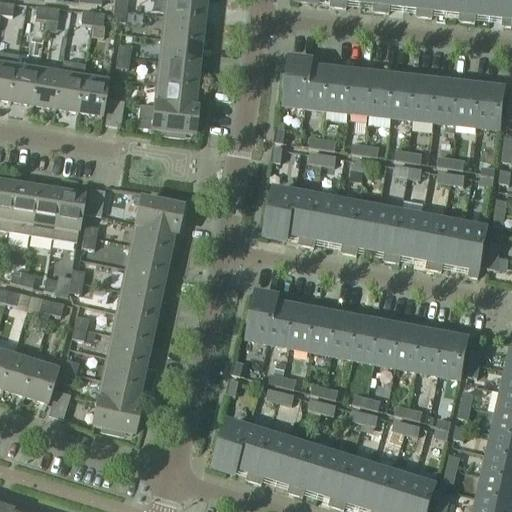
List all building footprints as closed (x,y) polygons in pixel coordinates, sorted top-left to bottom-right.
[(89,0),(89,8),(100,9),(100,0),(89,0)] [(204,25),(207,2),(187,0),(165,0),(164,20),(204,25)] [(338,12),(339,0),(317,0),(317,7),(318,8),(318,0),(331,2),(330,11),(338,12)] [(360,5),(360,0),(339,0),(338,12),(345,13),(346,3),(360,5)] [(381,17),(382,0),(360,0),(360,5),(374,7),(373,16),(381,17)] [(403,10),(404,0),(382,0),(381,17),(388,17),(389,8),(403,10)] [(424,21),(426,0),(404,0),(403,10),(417,11),(416,21),(424,21)] [(446,14),(447,0),(426,0),(424,21),(431,22),(432,13),(446,14)] [(467,26),(469,0),(447,0),(446,14),(460,16),(459,25),(467,26)] [(489,19),(491,0),(469,0),(467,26),(474,27),(475,18),(489,19)] [(511,0),(491,0),(489,19),(503,21),(502,30),(510,31),(511,17),(511,0)] [(112,15),(125,16),(126,5),(114,3),(112,15)] [(1,7),(0,17),(0,19),(11,21),(12,8),(1,7)] [(45,24),(46,12),(35,10),(34,23),(45,24)] [(46,12),(45,24),(56,26),(58,13),(46,12)] [(124,27),(125,16),(112,15),(111,26),(124,27)] [(90,29),(92,17),(81,16),(79,28),(90,29)] [(92,17),(90,29),(102,31),(103,18),(92,17)] [(202,48),(204,25),(164,20),(161,43),(202,48)] [(202,48),(161,43),(159,66),(197,70),(197,69),(195,69),(197,48),(202,48)] [(116,60),(128,62),(130,51),(118,49),(116,60)] [(127,73),(128,62),(116,60),(114,71),(127,73)] [(305,113),(310,67),(289,65),(288,77),(287,81),(284,80),(283,80),(281,94),(283,95),(283,94),(286,94),(285,97),(286,98),(284,110),(305,113)] [(197,70),(159,66),(156,88),(194,93),(194,92),(193,92),(195,70),(197,70)] [(8,107),(14,69),(0,67),(0,103),(8,105),(8,107)] [(326,115),(330,77),(310,74),(311,67),(310,67),(305,113),(326,115)] [(31,111),(37,73),(14,69),(8,107),(9,107),(9,105),(31,109),(30,111),(31,111)] [(53,114),(60,77),(37,73),(31,111),(32,111),(32,109),(53,113),(53,114)] [(76,118),(82,80),(60,77),(53,114),(54,114),(54,113),(76,116),(75,118),(76,118)] [(348,117),(352,79),(330,77),(326,115),(348,117)] [(369,120),(373,81),(352,79),(348,117),(369,120)] [(82,80),(76,118),(77,118),(77,116),(99,120),(98,122),(100,122),(106,84),(82,80)] [(390,122),(395,84),(373,81),(369,120),(390,122)] [(123,96),(125,85),(112,83),(110,94),(123,96)] [(412,125),(416,86),(395,84),(390,122),(412,125)] [(433,127),(438,88),(416,86),(412,125),(433,127)] [(194,93),(156,88),(154,111),(194,115),(194,114),(190,114),(192,93),(194,93)] [(455,129),(459,91),(438,88),(433,127),(455,129)] [(476,132),(481,93),(459,91),(455,129),(476,132)] [(481,93),(476,132),(499,134),(503,96),(481,93)] [(117,131),(121,107),(108,105),(105,129),(117,131)] [(139,111),(136,133),(151,135),(164,136),(164,139),(160,138),(160,140),(182,142),(183,141),(179,140),(179,138),(191,139),(194,115),(154,111),(154,112),(139,111)] [(283,148),(285,135),(276,134),(276,133),(275,133),(273,147),(274,147),(283,148)] [(503,154),(511,155),(511,141),(505,141),(503,154)] [(322,154),(323,145),(310,142),(308,152),(322,154)] [(323,145),(322,154),(334,156),(336,147),(323,145)] [(365,160),(366,151),(352,149),(351,158),(365,160)] [(366,151),(365,160),(377,162),(379,153),(366,151)] [(280,168),(282,154),(273,153),(272,153),(270,166),(271,167),(271,166),(280,168)] [(511,168),(511,158),(511,155),(503,154),(502,167),(511,168)] [(407,167),(408,157),(395,155),(394,165),(407,167)] [(408,157),(407,167),(420,169),(421,159),(408,157)] [(309,159),(308,168),(321,170),(323,161),(309,159)] [(336,163),(323,161),(321,170),(334,172),(336,163)] [(450,173),(451,164),(438,162),(436,171),(450,173)] [(451,164),(450,173),(463,175),(464,166),(451,164)] [(352,165),(351,174),(364,176),(366,167),(352,165)] [(378,169),(366,167),(364,176),(377,178),(378,169)] [(408,173),(395,171),(393,181),(407,183),(408,173)] [(493,183),(494,174),(492,173),(481,172),(480,178),(480,181),(493,183)] [(407,183),(420,185),(421,175),(408,173),(407,183)] [(508,190),(510,176),(500,175),(499,188),(508,190)] [(451,180),(438,178),(436,187),(449,189),(451,180)] [(462,191),(464,182),(451,180),(449,189),(462,191)] [(479,190),(492,192),(493,183),(480,181),(479,190)] [(0,235),(6,236),(14,189),(13,189),(13,191),(0,188),(0,235)] [(29,240),(36,193),(35,195),(14,191),(14,189),(6,236),(29,240)] [(51,244),(59,197),(58,196),(58,198),(36,195),(37,193),(36,193),(29,240),(51,244)] [(85,219),(97,220),(98,221),(102,197),(89,195),(85,219)] [(265,241),(267,241),(285,244),(294,199),(273,196),(271,208),(270,211),(267,211),(268,210),(266,210),(263,225),(265,225),(265,224),(268,225),(267,228),(265,241)] [(59,197),(51,244),(75,248),(82,200),(81,200),(81,202),(59,198),(59,197)] [(299,249),(306,250),(315,203),(294,199),(285,244),(286,245),(288,238),(300,240),(299,249)] [(135,228),(174,237),(179,213),(167,211),(168,208),(172,209),(172,208),(150,203),(149,204),(153,205),(152,208),(140,205),(135,228)] [(336,207),(315,203),(306,250),(313,252),(315,243),(329,245),(336,207)] [(495,218),(504,219),(506,206),(497,205),(495,218)] [(357,211),(336,207),(329,245),(343,248),(341,257),(348,258),(357,211)] [(378,215),(357,211),(348,258),(356,260),(357,251),(371,253),(378,215)] [(400,219),(378,215),(371,253),(385,256),(384,265),(391,266),(400,219)] [(502,232),(504,219),(495,218),(493,231),(502,232)] [(421,223),(400,219),(391,266),(398,268),(400,259),(414,261),(421,223)] [(442,227),(421,223),(414,261),(428,264),(426,273),(433,274),(442,227)] [(463,231),(442,227),(433,274),(441,276),(442,267),(456,269),(463,231)] [(174,238),(174,237),(135,228),(130,251),(167,259),(168,258),(166,258),(170,237),(174,238)] [(82,240),(94,243),(96,232),(84,230),(82,240)] [(477,283),(486,235),(463,231),(456,269),(470,272),(468,281),(477,283)] [(93,254),(94,243),(82,240),(80,252),(93,254)] [(490,247),(488,261),(498,262),(500,249),(490,247)] [(167,259),(130,251),(125,273),(163,281),(163,280),(161,280),(166,259),(167,259)] [(496,275),(498,262),(488,261),(486,274),(487,274),(489,274),(496,275)] [(163,282),(163,281),(125,273),(120,295),(160,304),(161,303),(156,302),(161,281),(163,282)] [(83,276),(73,275),(70,274),(69,284),(81,287),(83,276)] [(20,290),(23,277),(12,275),(9,287),(20,290)] [(23,277),(20,290),(31,292),(34,280),(23,277)] [(45,283),(42,295),(53,298),(56,285),(45,283)] [(79,298),(81,287),(69,284),(67,296),(79,298)] [(156,326),(160,304),(120,295),(116,318),(156,326)] [(8,296),(4,308),(15,310),(18,298),(8,296)] [(267,348),(276,303),(256,299),(253,312),(252,315),(250,315),(250,314),(248,314),(245,328),(247,329),(247,328),(250,328),(249,332),(250,332),(247,344),(267,348)] [(48,318),(52,306),(40,303),(37,316),(48,318)] [(289,352),(296,314),(276,310),(277,303),(276,303),(267,348),(289,352)] [(52,306),(48,318),(59,321),(62,308),(52,306)] [(310,356),(317,318),(296,314),(289,352),(310,356)] [(151,348),(156,326),(116,318),(111,340),(151,348)] [(331,360),(338,322),(317,318),(310,356),(331,360)] [(72,332),(85,334),(87,323),(75,321),(72,332)] [(352,364),(360,326),(338,322),(331,360),(352,364)] [(374,368),(381,330),(360,326),(352,364),(374,368)] [(395,372),(402,334),(381,330),(374,368),(395,372)] [(82,345),(85,334),(72,332),(70,343),(82,345)] [(416,376),(423,338),(402,334),(395,372),(416,376)] [(437,380),(444,342),(423,338),(416,376),(437,380)] [(151,349),(151,348),(111,340),(106,362),(144,370),(142,369),(147,348),(151,349)] [(444,342),(437,380),(459,384),(467,346),(444,342)] [(0,395),(1,395),(12,359),(0,355),(0,393),(0,394),(0,395)] [(469,369),(478,371),(481,357),(472,355),(469,369)] [(22,402),(34,366),(12,359),(1,395),(2,394),(22,400),(22,402)] [(143,371),(144,370),(106,362),(101,384),(139,393),(139,392),(137,392),(142,370),(143,371)] [(62,376),(74,379),(77,368),(65,364),(62,376)] [(34,366),(22,402),(23,402),(23,401),(44,407),(44,409),(45,409),(56,373),(34,366)] [(233,366),(233,368),(230,379),(230,380),(231,379),(239,382),(243,369),(234,366),(233,366)] [(275,367),(273,377),(282,380),(284,369),(275,367)] [(476,383),(478,371),(469,369),(467,381),(476,383)] [(71,389),(74,379),(62,376),(59,386),(71,389)] [(511,378),(508,377),(503,397),(511,399),(511,378)] [(281,392),(283,382),(270,379),(268,388),(281,392)] [(283,382),(281,392),(293,395),(296,386),(283,382)] [(139,393),(101,384),(97,407),(136,415),(136,414),(133,413),(137,393),(139,393)] [(235,400),(238,388),(229,385),(228,385),(225,398),(226,399),(226,398),(235,400)] [(323,402),(325,393),(312,389),(310,399),(323,402)] [(325,393),(323,402),(335,405),(338,396),(325,393)] [(279,407),(282,398),(268,395),(265,404),(279,407)] [(67,401),(67,400),(55,397),(48,420),(60,424),(67,401)] [(461,410),(470,412),(472,399),(463,397),(461,410)] [(511,399),(503,397),(499,419),(511,421),(511,399)] [(282,398),(279,407),(291,410),(293,401),(282,398)] [(365,413),(367,403),(354,400),(352,409),(365,413)] [(367,403),(365,413),(377,416),(380,407),(367,403)] [(321,418),(324,409),(309,405),(307,414),(321,418)] [(131,439),(136,415),(97,407),(92,430),(104,433),(104,436),(100,435),(100,436),(122,441),(122,439),(119,439),(119,436),(131,439)] [(324,409),(321,418),(333,421),(335,412),(324,409)] [(407,423),(409,414),(396,410),(394,420),(407,423)] [(467,425),(470,412),(461,410),(458,423),(467,425)] [(409,414),(407,423),(419,426),(422,417),(409,414)] [(363,428),(366,419),(351,416),(349,425),(363,428)] [(366,419),(363,428),(375,431),(377,422),(366,419)] [(511,421),(499,419),(494,440),(511,443),(511,421)] [(435,435),(448,439),(450,427),(437,424),(435,435)] [(404,439),(407,430),(393,426),(391,435),(404,439)] [(237,471),(249,435),(228,428),(224,440),(223,443),(220,443),(220,442),(219,442),(214,456),(216,456),(218,456),(217,460),(218,460),(214,472),(235,478),(237,471)] [(407,430),(404,439),(417,442),(419,433),(407,430)] [(462,446),(465,433),(456,431),(453,444),(462,446)] [(254,486),(268,441),(249,435),(237,471),(249,475),(246,484),(254,486)] [(446,445),(448,439),(435,435),(433,442),(446,445)] [(511,443),(494,440),(489,461),(511,465),(511,443)] [(277,484),(289,447),(268,441),(254,486),(261,489),(263,480),(277,484)] [(295,499),(310,454),(289,447),(277,484),(290,488),(288,497),(295,499)] [(318,497),(331,460),(310,454),(295,499),(302,502),(305,493),(318,497)] [(335,511),(336,511),(351,467),(331,460),(318,497),(332,501),(329,510),(335,511)] [(446,473),(456,475),(459,462),(450,460),(446,473)] [(511,465),(489,461),(484,482),(511,487),(511,465)] [(359,510),(371,473),(351,467),(336,511),(343,511),(346,505),(359,510)] [(381,511),(392,479),(371,473),(359,510),(367,511),(381,511)] [(453,488),(456,475),(446,473),(443,486),(453,488)] [(403,511),(412,486),(392,479),(381,511),(403,511)] [(511,487),(484,482),(480,503),(511,509),(511,487)] [(412,486),(403,511),(427,511),(434,492),(412,486)] [(437,511),(446,511),(449,504),(440,502),(437,511)] [(511,511),(511,509),(480,503),(477,511),(511,511)]
